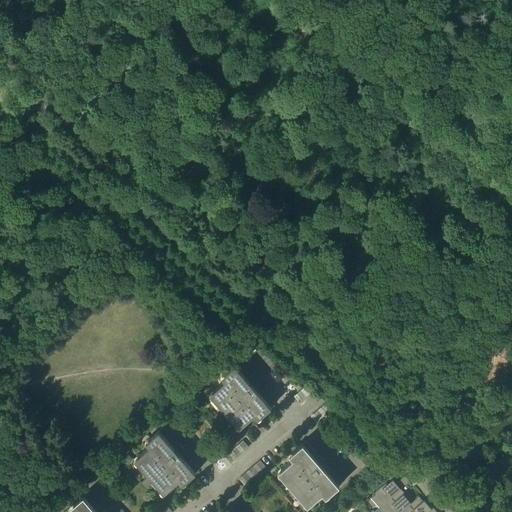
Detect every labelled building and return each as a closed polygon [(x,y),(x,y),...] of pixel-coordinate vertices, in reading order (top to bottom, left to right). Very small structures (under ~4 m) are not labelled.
[(258,419),(274,405),(237,362),(218,379),(222,383),(210,394),(239,428),(254,415),(258,419)] [(182,485),(190,478),(199,470),(162,428),(143,445),(146,449),(134,459),(164,493),(179,481),(182,485)] [(326,498),(342,483),(306,441),(289,455),(293,459),(278,472),(308,506),(320,496),(323,500),(326,498)] [(146,479),(141,482),(147,489),(151,485),(146,479)] [(389,500),(401,489),(392,479),(381,490),(380,489),(374,493),(375,494),(371,498),(382,511),(383,511),(393,504),(389,500)] [(410,501),(404,494),(405,493),(401,489),(389,500),(393,504),(383,511),(410,511),(413,510),(409,505),(412,502),(411,500),(410,501)] [(102,511),(87,494),(68,510),(69,511),(102,511)] [(423,501),(419,496),(412,502),(409,505),(413,510),(410,511),(436,511),(432,506),(430,507),(424,500),(423,501)]
